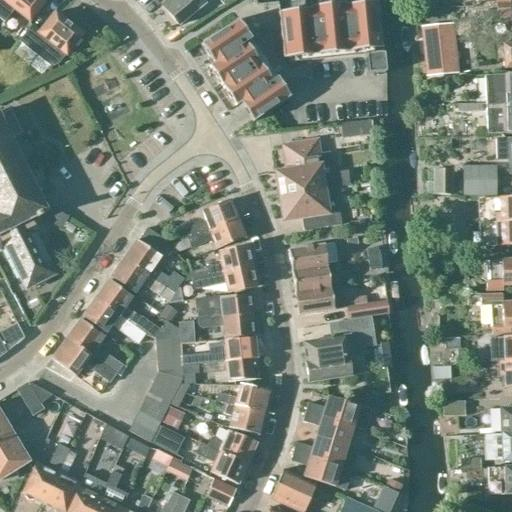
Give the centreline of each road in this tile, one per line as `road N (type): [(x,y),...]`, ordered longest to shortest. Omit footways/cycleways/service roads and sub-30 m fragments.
road 1 (residential): [(243,511),(281,422),(285,353),(260,230),(239,172),(212,130)]
road 2 (residential): [(0,378),(47,335),(146,188),(212,130)]
